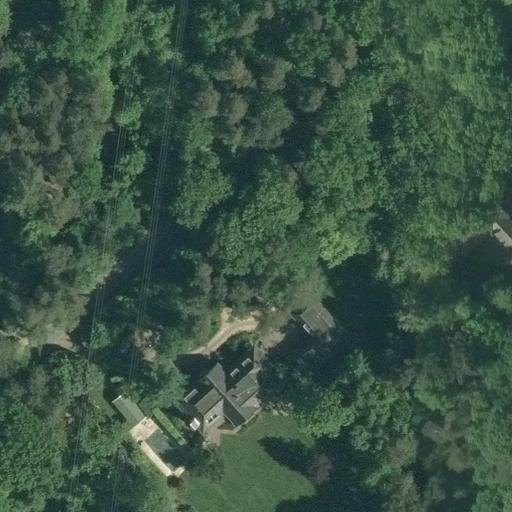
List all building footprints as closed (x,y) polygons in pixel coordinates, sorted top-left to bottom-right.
[(441,239),(459,258),(491,228),(509,247),(511,244),(511,220),(507,216),(509,214),(488,192),(465,214),(467,215),(441,239)] [(353,338),(352,337),(312,291),(289,311),(311,336),(285,358),(305,380),(353,338)] [(141,350),(159,331),(144,317),(126,336),(141,350)] [(255,343),(224,370),(218,362),(210,369),(207,369),(202,373),(202,376),(197,380),(198,382),(179,399),(203,427),(224,409),(234,420),(276,384),(266,372),(274,365),(255,343)] [(114,402),(129,419),(140,410),(125,392),(114,402)]
